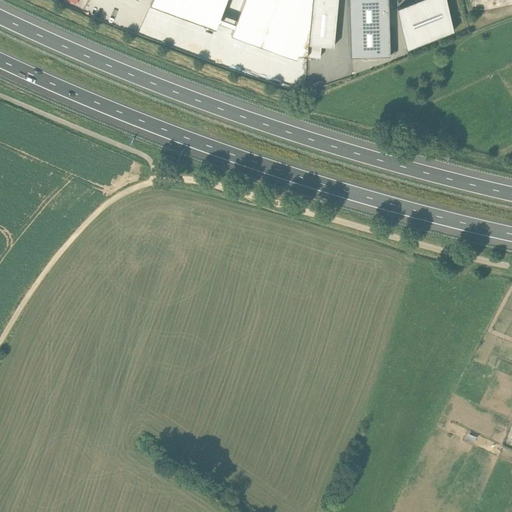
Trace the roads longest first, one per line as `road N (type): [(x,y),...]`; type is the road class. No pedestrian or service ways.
road 1 (motorway): [(511,194),(231,113),(0,16)]
road 2 (motorway): [(0,61),(218,151),(511,236)]
road 3 (unclassified): [(108,203),(146,183),(198,180),(511,266)]
